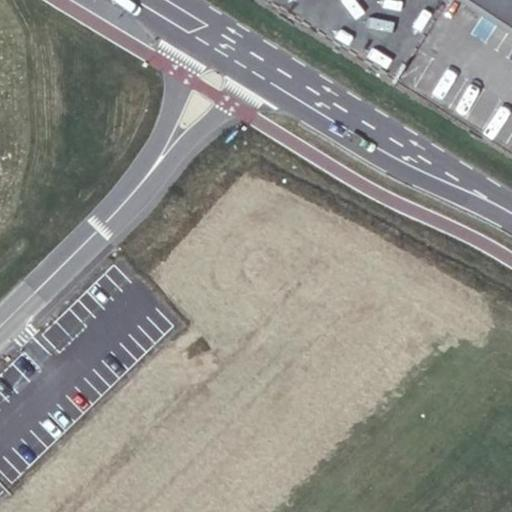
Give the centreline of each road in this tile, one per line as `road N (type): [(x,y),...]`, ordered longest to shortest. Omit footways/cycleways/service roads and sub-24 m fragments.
road 1 (primary): [(260,67),(511,215)]
road 2 (unclassified): [(171,141),(127,198),(0,325)]
road 3 (unclassified): [(191,25),(165,122),(171,141)]
